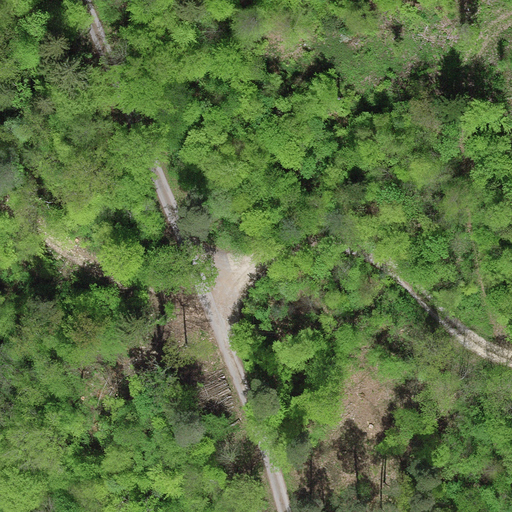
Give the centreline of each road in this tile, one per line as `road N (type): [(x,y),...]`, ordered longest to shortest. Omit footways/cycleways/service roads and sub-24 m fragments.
road 1 (track): [(502,357),(462,110),(472,44),(511,11)]
road 2 (track): [(511,360),(476,346),(389,264),(350,245),(300,246),(198,271)]
road 3 (track): [(198,271),(83,0)]
road 4 (track): [(284,511),(198,271)]
